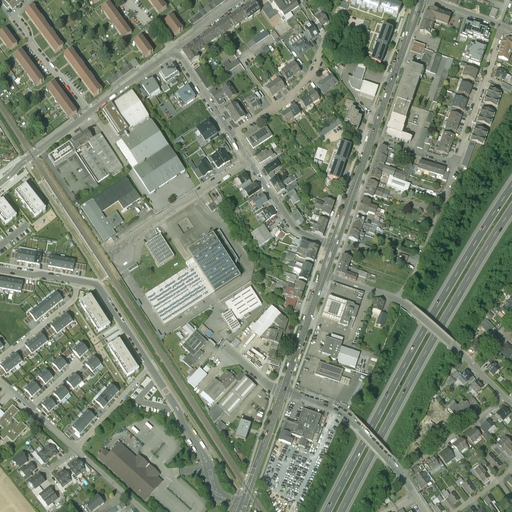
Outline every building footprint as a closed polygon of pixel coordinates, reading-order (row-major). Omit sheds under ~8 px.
[(3,0),(1,2),(7,9),(9,7),(5,2),(3,0)] [(10,0),(8,0),(5,2),(9,7),(12,10),(16,6),(10,0)] [(158,14),(166,9),(159,0),(149,0),(148,1),(158,14)] [(258,0),(254,3),(260,12),(273,29),(275,27),(284,39),(294,31),(286,20),(284,22),(281,19),(277,14),(270,19),(261,7),(268,1),(267,0),(258,0)] [(267,0),(268,1),(261,7),(270,19),(277,14),(281,19),(290,13),(286,8),(280,0),(267,0)] [(294,3),(286,8),(290,13),(298,6),(294,0),(289,0),(291,2),(292,1),(294,3)] [(381,2),(375,0),(351,0),(351,2),(378,11),(379,9),(381,2)] [(402,7),(382,1),(381,2),(379,9),(398,16),(402,7)] [(214,2),(188,21),(192,26),(218,6),(214,2)] [(349,5),(340,2),(339,8),(347,10),(349,5)] [(253,3),(241,12),(247,20),(247,21),(260,12),(254,3),(253,3)] [(113,25),(120,19),(109,4),(102,10),(113,25)] [(35,26),(43,20),(33,7),(25,13),(35,26)] [(327,14),(322,7),(318,9),(321,14),(322,14),(324,17),(327,14)] [(498,10),(492,8),(489,16),(495,18),(498,10)] [(451,16),(432,9),(430,13),(427,12),(424,20),(432,23),(433,20),(447,26),(451,16)] [(240,11),(227,20),(234,28),(234,29),(247,20),(241,12),(240,11)] [(321,14),(315,18),(318,22),(321,27),(327,22),(324,17),(322,14),(321,14)] [(182,31),(172,17),(165,23),(175,36),(182,31)] [(123,40),(131,34),(120,19),(113,25),(123,40)] [(227,19),(214,28),(220,36),(221,37),(234,28),(227,20),(227,19)] [(45,40),(53,34),(43,20),(35,26),(45,40)] [(424,20),(423,21),(420,32),(433,36),(435,30),(432,29),(434,24),(432,23),(424,20)] [(364,21),(358,37),(364,39),(370,23),(364,21)] [(313,28),(317,33),(323,29),(321,27),(318,22),(314,24),(316,26),(313,28)] [(489,30),(465,22),(460,37),(467,39),(467,37),(472,39),(473,36),(486,41),(487,38),(489,39),(490,35),(488,34),(489,30)] [(305,28),(312,39),(318,34),(317,33),(313,28),(311,24),(305,28)] [(393,31),(383,27),(377,45),(386,48),(393,31)] [(214,28),(198,40),(205,48),(207,46),(208,46),(210,44),(215,40),(218,39),(217,39),(220,36),(214,28)] [(17,45),(6,30),(0,34),(0,38),(9,51),(17,45)] [(236,52),(239,57),(270,35),(266,31),(236,52)] [(276,43),(280,40),(274,31),(270,34),(276,43)] [(55,53),(63,47),(53,34),(45,40),(55,53)] [(306,35),(305,34),(302,36),(304,39),(307,43),(310,40),(306,35)] [(152,53),(141,38),(134,43),(145,58),(152,53)] [(307,43),(304,39),(297,44),(297,45),(292,49),(298,56),(303,52),(304,54),(311,49),(307,43)] [(198,40),(182,52),(191,64),(199,59),(197,56),(198,56),(197,55),(205,49),(205,48),(198,40)] [(504,41),(503,43),(498,58),(507,61),(508,62),(511,53),(511,40),(509,40),(506,40),(504,41)] [(414,43),(410,53),(416,54),(421,56),(425,47),(419,45),(414,43)] [(468,62),(480,66),(486,48),(475,44),(473,48),(469,47),(465,58),(469,60),(468,62)] [(386,48),(377,45),(371,62),(380,66),(386,48)] [(266,47),(255,55),(258,59),(269,51),(266,47)] [(433,53),(425,50),(423,55),(424,55),(424,57),(419,69),(423,70),(426,71),(433,53)] [(74,70),(81,64),(71,51),(64,57),(74,70)] [(25,72),(33,67),(22,52),(14,57),(25,72)] [(436,54),(430,73),(435,75),(442,56),(436,54)] [(448,58),(433,101),(438,103),(453,60),(448,58)] [(228,61),(222,65),(225,68),(221,71),(224,75),(240,65),(237,60),(230,64),(228,61)] [(294,63),(287,68),(293,76),(296,74),(296,75),(300,72),(298,69),(294,63)] [(84,84),(91,78),(81,64),(74,70),(84,84)] [(131,64),(107,81),(110,86),(134,68),(131,64)] [(359,64),(353,79),(361,82),(366,67),(359,64)] [(172,65),(159,74),(165,82),(167,85),(177,79),(176,77),(179,75),(172,65)] [(409,65),(397,101),(409,105),(418,79),(420,79),(423,70),(419,69),(409,65)] [(36,87),(44,82),(33,67),(25,72),(36,87)] [(212,85),(200,67),(195,70),(207,89),(212,85)] [(287,68),(281,72),(284,76),(287,80),(287,81),(288,81),(288,80),(291,78),(293,76),(287,68)] [(471,70),(467,68),(466,68),(463,77),(474,81),(476,77),(475,77),(477,72),(471,70)] [(327,69),(321,74),(325,80),(317,85),(323,93),(337,83),(327,69)] [(507,73),(498,69),(494,78),(507,83),(509,77),(506,76),(507,73)] [(94,97),(101,91),(91,78),(84,84),(94,97)] [(353,79),(350,78),(348,82),(351,88),(357,90),(356,91),(361,93),(364,83),(361,82),(353,79)] [(159,90),(152,79),(145,83),(146,84),(142,86),(150,97),(154,94),(159,90)] [(279,80),(277,81),(272,84),(278,92),(281,90),(281,91),(285,88),(282,84),(279,80)] [(170,89),(167,85),(165,82),(160,85),(165,93),(170,89)] [(374,99),(378,87),(370,85),(363,82),(359,94),(367,96),(374,99)] [(466,85),(461,83),(460,88),(470,91),(472,87),(466,85)] [(501,87),(499,90),(507,95),(508,92),(511,94),(511,93),(511,88),(502,83),(500,87),(501,87)] [(58,104),(66,98),(55,84),(47,89),(58,104)] [(278,92),(272,84),(269,86),(270,88),(267,90),(266,89),(271,96),(272,97),(276,95),(276,94),(278,92)] [(217,93),(212,96),(219,107),(225,103),(222,100),(224,99),(227,97),(229,101),(236,96),(229,85),(217,93)] [(271,96),(266,89),(265,87),(263,89),(269,98),(271,96)] [(190,91),(187,88),(174,96),(182,108),(195,99),(193,96),(190,91)] [(470,91),(460,88),(458,92),(468,96),(470,91)] [(489,91),(484,104),(495,108),(500,94),(494,92),(489,90),(489,91)] [(313,91),(307,96),(312,104),(319,99),(316,95),(314,91),(313,91)] [(132,92),(103,111),(119,136),(149,117),(132,92)] [(260,93),(254,96),(255,97),(257,101),(263,97),(260,93)] [(307,96),(300,101),(301,102),(304,107),(306,109),(312,104),(307,96)] [(255,97),(247,103),(253,112),(261,106),(257,101),(255,97)] [(69,119),(77,113),(66,98),(58,104),(69,119)] [(460,99),(455,98),(453,102),(465,106),(466,102),(460,99)] [(353,102),(346,100),(343,108),(350,111),(351,108),(351,109),(353,102)] [(409,105),(397,101),(394,109),(393,110),(394,110),(392,116),(393,117),(404,121),(409,105)] [(465,106),(453,102),(452,107),(456,109),(463,111),(465,106)] [(236,107),(234,105),(231,107),(226,110),(235,124),(245,117),(237,106),(236,107)] [(295,106),(288,111),(293,119),(300,114),(298,111),(295,107),(295,106)] [(351,109),(351,108),(350,111),(346,122),(350,123),(349,126),(353,127),(352,130),(356,132),(356,131),(357,131),(360,122),(360,121),(361,118),(357,117),(358,114),(354,113),(355,110),(351,109)] [(487,111),(482,110),(480,115),(480,116),(480,117),(479,117),(477,123),(482,125),(489,127),(493,114),(487,111)] [(293,119),(288,111),(281,116),(287,124),(293,119)] [(461,117),(451,113),(449,118),(459,122),(461,117)] [(287,124),(281,116),(278,118),(283,126),(287,124)] [(404,121),(393,117),(392,122),(391,121),(389,127),(388,127),(387,131),(389,132),(401,136),(401,135),(403,130),(405,121),(404,121)] [(459,122),(449,118),(447,123),(458,126),(459,122)] [(152,121),(116,144),(128,162),(131,161),(135,168),(168,146),(152,121)] [(336,121),(317,134),(321,139),(339,125),(336,121)] [(208,122),(202,126),(197,129),(200,134),(201,133),(203,135),(212,129),(210,127),(211,126),(208,122)] [(458,126),(447,123),(446,128),(456,131),(458,126)] [(265,126),(246,138),(253,149),(272,136),(265,126)] [(423,128),(417,147),(422,149),(429,130),(423,128)] [(212,129),(203,135),(201,136),(205,142),(210,139),(216,135),(217,134),(213,129),(212,129)] [(480,131),(475,129),(473,135),(474,135),(473,137),(472,137),(471,142),(470,142),(475,144),(482,146),(486,133),(480,131)] [(92,139),(87,132),(83,134),(88,142),(92,139)] [(401,136),(389,132),(387,137),(395,140),(401,143),(402,142),(408,144),(410,138),(401,135),(401,136)] [(454,137),(444,133),(442,138),(452,142),(454,137)] [(83,134),(70,143),(75,151),(88,143),(88,142),(83,134)] [(124,170),(100,134),(92,139),(88,142),(93,150),(110,175),(112,178),(124,170)] [(173,142),(176,146),(184,141),(181,136),(173,142)] [(452,142),(442,138),(440,143),(451,147),(452,142)] [(470,142),(461,167),(467,169),(475,144),(470,142),(471,142),(470,142)] [(70,143),(64,147),(63,147),(54,153),(48,157),(58,171),(79,157),(75,151),(70,143)] [(451,147),(440,143),(437,152),(447,156),(451,147)] [(223,149),(226,154),(230,152),(225,144),(221,146),(223,149)] [(351,147),(341,144),(335,162),(344,165),(351,147)] [(135,168),(133,169),(150,194),(185,171),(168,146),(135,168)] [(388,149),(381,147),(378,156),(389,160),(392,151),(388,149)] [(220,153),(223,151),(227,158),(228,157),(226,154),(223,149),(220,152),(220,153)] [(110,175),(93,150),(81,158),(98,183),(110,175)] [(223,151),(220,153),(217,155),(224,165),(230,161),(227,158),(223,151)] [(266,151),(256,157),(260,164),(270,157),(266,151)] [(218,169),(224,165),(217,155),(215,152),(210,155),(212,158),(211,159),(213,162),(218,169)] [(389,160),(378,156),(375,164),(383,166),(385,163),(391,165),(393,162),(389,160)] [(276,160),(264,169),(268,175),(273,172),(280,167),(276,160)] [(198,169),(203,176),(203,177),(212,171),(208,166),(205,161),(201,163),(203,166),(198,169)] [(426,163),(420,161),(418,167),(417,169),(424,172),(426,163)] [(335,162),(329,179),(338,182),(344,165),(335,162)] [(433,166),(426,163),(424,172),(430,174),(433,166)] [(383,166),(375,164),(373,171),(381,174),(382,171),(383,166)] [(445,170),(438,168),(436,173),(434,172),(432,177),(435,178),(435,176),(442,178),(443,175),(444,173),(445,170)] [(203,176),(198,169),(193,172),(198,180),(203,176)] [(381,174),(373,171),(370,178),(379,181),(380,176),(381,174)] [(391,174),(382,171),(381,174),(392,178),(400,181),(402,178),(397,176),(397,175),(391,173),(391,174)] [(245,173),(237,178),(241,185),(249,180),(245,173)] [(126,178),(93,200),(92,199),(81,207),(102,240),(101,240),(103,243),(116,235),(112,230),(123,223),(116,212),(105,219),(101,213),(118,202),(123,210),(140,199),(126,178)] [(277,178),(269,183),(273,189),(285,181),(284,180),(285,179),(285,178),(279,182),(277,178)] [(285,181),(273,189),(277,195),(284,190),(282,187),(287,184),(285,181)] [(377,185),(369,182),(366,189),(375,192),(376,189),(377,185)] [(248,188),(244,190),(244,191),(249,197),(259,190),(255,183),(252,185),(248,188)] [(296,184),(286,191),(288,193),(298,186),(296,184)] [(46,209),(26,185),(15,193),(35,218),(46,209)] [(375,192),(366,189),(364,196),(372,199),(374,194),(375,192)] [(262,195),(256,199),(255,197),(249,200),(251,203),(253,202),(256,208),(257,208),(261,206),(267,202),(262,195)] [(218,199),(213,202),(217,208),(223,201),(220,196),(217,198),(218,199)] [(17,216),(4,200),(0,202),(0,217),(6,225),(17,216)] [(334,203),(326,200),(325,204),(321,203),(320,206),(331,210),(334,203)] [(370,202),(362,200),(360,206),(368,209),(369,206),(370,202)] [(213,202),(207,206),(211,212),(217,208),(213,202)] [(331,210),(320,206),(319,209),(323,210),(321,214),(329,217),(331,210)] [(368,209),(360,206),(358,213),(365,216),(367,213),(368,209)] [(271,208),(263,213),(265,216),(263,217),(266,222),(276,215),(271,208)] [(297,211),(290,215),(295,223),(302,218),(297,211)] [(363,218),(359,217),(359,218),(356,217),(354,224),(362,227),(363,224),(364,220),(363,220),(363,218)] [(419,217),(417,223),(426,226),(428,220),(419,217)] [(327,222),(320,219),(318,223),(315,222),(314,225),(325,229),(327,222)] [(362,227),(354,224),(351,231),(359,234),(361,230),(362,227)] [(325,229),(314,225),(313,228),(316,229),(315,233),(322,236),(325,229)] [(264,226),(251,234),(259,247),(272,238),(278,231),(276,228),(272,230),(274,232),(270,235),(264,226)] [(238,261),(219,231),(187,251),(195,264),(145,296),(164,326),(240,277),(232,265),(238,261)] [(359,234),(351,231),(348,239),(357,243),(358,240),(357,240),(358,237),(359,234)] [(160,235),(145,245),(159,266),(174,257),(160,235)] [(318,248),(310,245),(309,249),(308,248),(306,248),(304,251),(305,251),(316,255),(318,248)] [(371,248),(365,246),(362,253),(369,256),(371,248)] [(316,255),(305,251),(303,255),(302,258),(313,262),(316,255)] [(351,259),(343,255),(340,264),(348,267),(350,261),(351,259)] [(136,264),(127,270),(129,272),(138,266),(136,264)] [(312,267),(304,264),(302,268),(299,267),(298,270),(309,274),(312,267)] [(348,267),(340,264),(336,273),(344,276),(343,278),(347,279),(349,274),(345,273),(347,268),(348,267)] [(298,270),(289,267),(288,269),(293,271),(292,272),(297,274),(296,275),(300,276),(300,274),(297,273),(298,270)] [(309,274),(298,270),(297,273),(300,274),(300,276),(299,278),(307,281),(309,274)] [(274,289),(281,292),(285,283),(280,280),(278,283),(277,283),(274,289)] [(305,286),(297,283),(296,287),(295,290),(302,293),(305,286)] [(250,287),(225,304),(230,312),(236,321),(261,304),(250,287)] [(295,290),(294,290),(293,294),(294,294),(293,298),(294,298),(294,300),(296,301),(297,299),(300,300),(302,293),(295,290)] [(52,296),(58,304),(63,301),(56,293),(52,296)] [(292,296),(288,295),(286,300),(289,302),(287,307),(293,309),(296,301),(294,300),(294,298),(293,298),(291,297),(292,296)] [(54,308),(58,304),(52,296),(47,300),(54,308)] [(110,325),(91,296),(79,303),(98,332),(110,325)] [(338,324),(345,302),(329,297),(321,318),(338,324)] [(508,303),(504,308),(503,308),(499,312),(506,319),(510,315),(510,314),(511,313),(511,311),(511,299),(511,298),(511,299),(507,302),(508,303)] [(49,311),(54,308),(47,300),(43,303),(49,311)] [(384,303),(376,300),(373,310),(377,311),(377,310),(381,311),(384,303)] [(353,304),(346,302),(345,302),(338,324),(346,327),(348,326),(350,318),(355,320),(359,308),(354,307),(353,304)] [(45,315),(49,311),(43,303),(38,307),(45,315)] [(40,319),(45,315),(38,307),(34,310),(40,319)] [(271,307),(250,330),(261,341),(262,339),(268,341),(270,335),(266,331),(268,329),(273,323),(281,315),(271,307)] [(36,322),(40,319),(34,310),(29,314),(36,322)] [(236,321),(230,312),(224,315),(223,315),(223,316),(222,317),(232,333),(240,328),(236,321)] [(66,314),(62,317),(69,325),(73,322),(66,314)] [(288,321),(281,315),(273,323),(279,328),(277,333),(268,329),(266,331),(270,335),(268,341),(278,345),(282,332),(284,333),(288,321)] [(65,328),(69,325),(62,317),(59,320),(65,328)] [(61,331),(65,328),(59,320),(55,323),(61,331)] [(487,320),(480,327),(488,335),(495,328),(487,320)] [(57,335),(61,331),(55,323),(51,327),(57,335)] [(196,332),(189,325),(183,329),(191,337),(182,347),(189,354),(197,360),(203,354),(202,353),(203,353),(202,352),(201,352),(199,350),(207,342),(201,337),(203,335),(198,330),(196,332)] [(241,332),(231,344),(235,348),(238,345),(244,350),(255,337),(252,335),(250,337),(244,332),(243,334),(241,332)] [(41,334),(37,337),(44,345),(48,342),(41,334)] [(40,348),(44,345),(37,337),(33,340),(40,348)] [(139,370),(120,339),(107,347),(126,377),(139,370)] [(341,344),(327,339),(322,354),(331,357),(330,360),(335,361),(340,347),(341,344)] [(36,351),(40,348),(33,340),(29,343),(36,351)] [(36,351),(29,343),(25,347),(32,355),(36,351)] [(81,344),(77,347),(84,355),(88,351),(81,344)] [(511,349),(506,344),(498,353),(506,359),(510,354),(511,355),(511,349)] [(80,359),(84,355),(77,347),(73,351),(80,359)] [(360,354),(340,347),(335,361),(335,362),(355,369),(360,354)] [(276,350),(270,348),(267,357),(273,359),(276,350)] [(16,354),(12,357),(18,365),(22,362),(16,354)] [(189,354),(183,361),(190,368),(197,360),(189,354)] [(8,360),(15,368),(18,365),(12,357),(8,360)] [(94,357),(90,361),(97,369),(101,365),(94,357)] [(60,358),(56,361),(63,369),(67,365),(60,358)] [(11,371),(15,368),(8,360),(4,363),(11,371)] [(60,372),(63,369),(56,361),(52,365),(60,372)] [(92,373),(97,369),(90,361),(85,365),(92,373)] [(11,371),(4,363),(0,366),(7,375),(11,371)] [(205,373),(211,366),(208,363),(202,370),(205,373)] [(343,371),(319,363),(314,375),(338,384),(343,371)] [(500,369),(493,363),(487,369),(493,376),(500,369)] [(195,389),(207,376),(199,369),(187,382),(195,389)] [(46,371),(42,374),(49,382),(53,378),(46,371)] [(461,376),(460,378),(466,384),(473,378),(466,371),(461,376)] [(227,372),(217,382),(225,390),(235,379),(234,379),(232,377),(229,375),(227,372)] [(240,372),(234,379),(235,379),(237,381),(241,377),(243,375),(240,372)] [(49,382),(42,374),(38,378),(45,385),(49,382)] [(453,380),(451,382),(454,385),(456,382),(455,382),(460,378),(461,376),(459,374),(453,380)] [(75,375),(71,379),(78,386),(82,382),(75,375)] [(239,383),(232,392),(243,402),(256,387),(245,377),(243,379),(239,383)] [(74,390),(78,386),(71,379),(67,383),(74,390)] [(214,379),(201,394),(205,398),(207,396),(214,402),(225,390),(217,382),(214,379)] [(33,382),(29,386),(36,394),(40,390),(33,382)] [(477,382),(471,389),(477,395),(483,388),(477,382)] [(111,385),(107,389),(115,396),(119,392),(111,385)] [(32,398),(36,394),(29,386),(25,390),(32,398)] [(62,387),(58,391),(65,398),(69,394),(62,387)] [(111,401),(115,396),(107,389),(103,394),(111,401)] [(61,402),(65,398),(58,391),(54,395),(61,402)] [(232,392),(218,406),(216,404),(207,414),(214,424),(225,412),(229,416),(243,402),(232,392)] [(107,405),(111,401),(103,394),(99,398),(107,405)] [(103,409),(107,405),(99,398),(95,402),(103,409)] [(49,399),(45,402),(53,410),(56,406),(49,399)] [(49,413),(53,410),(45,402),(42,406),(49,413)] [(462,404),(456,409),(453,406),(449,410),(456,418),(458,418),(459,418),(460,417),(461,417),(461,415),(461,414),(462,413),(462,414),(463,414),(464,414),(465,414),(465,413),(465,412),(468,410),(468,411),(469,411),(464,406),(462,404)] [(1,419),(0,419),(0,426),(3,429),(0,431),(0,437),(4,441),(7,438),(13,443),(27,428),(21,422),(19,424),(16,422),(20,417),(17,414),(19,412),(12,406),(4,414),(1,419)] [(504,407),(497,414),(503,421),(510,414),(504,407)] [(303,410),(298,426),(292,424),(286,422),(282,432),(294,436),(301,439),(307,441),(311,443),(317,445),(322,430),(317,428),(321,417),(303,410)] [(87,411),(84,416),(91,422),(95,418),(87,411)] [(503,421),(497,414),(494,417),(498,421),(500,423),(503,421)] [(87,427),(91,422),(84,416),(80,420),(87,427)] [(84,431),(87,427),(80,420),(76,424),(84,431)] [(494,427),(488,420),(481,426),(482,426),(487,433),(487,432),(494,427)] [(220,421),(215,427),(221,433),(226,427),(220,421)] [(251,425),(240,421),(235,437),(245,441),(251,425)] [(80,435),(84,431),(76,424),(72,428),(80,435)] [(487,433),(482,426),(479,429),(484,434),(489,439),(491,436),(487,432),(487,433)] [(474,430),(466,437),(472,444),(480,437),(474,430)] [(294,436),(282,432),(278,441),(291,445),(294,436)] [(511,445),(505,438),(498,445),(503,451),(510,458),(511,456),(511,445)] [(307,441),(301,439),(298,446),(305,449),(307,441)] [(57,446),(50,440),(48,442),(50,445),(54,448),(57,446)] [(461,440),(458,443),(457,442),(453,446),(455,449),(459,453),(459,452),(463,448),(464,449),(467,447),(464,444),(465,444),(461,440)] [(136,459),(119,444),(109,455),(105,451),(98,458),(145,501),(150,495),(148,493),(160,481),(156,478),(159,475),(139,456),(136,459)] [(50,445),(44,450),(51,459),(54,456),(55,456),(57,454),(57,453),(54,448),(50,445)] [(496,446),(495,445),(491,449),(493,451),(494,451),(499,456),(502,453),(501,453),(496,446)] [(450,454),(446,449),(443,451),(444,452),(439,456),(445,464),(454,458),(450,454)] [(459,453),(455,449),(453,451),(453,452),(460,460),(463,457),(459,452),(459,453)] [(51,459),(44,450),(37,455),(40,459),(44,464),(45,464),(47,462),(47,461),(51,459)] [(40,459),(37,455),(35,452),(32,454),(37,461),(40,459)] [(460,460),(453,452),(450,454),(454,458),(457,462),(460,460)] [(22,453),(12,461),(15,464),(18,466),(25,460),(26,460),(24,457),(25,456),(22,453)] [(502,466),(492,455),(486,460),(496,471),(502,466)] [(433,458),(425,465),(431,472),(439,466),(436,462),(433,458)] [(80,463),(77,460),(73,463),(81,473),(85,470),(83,467),(82,466),(83,465),(81,463),(80,463)] [(81,473),(73,463),(68,467),(71,471),(72,473),(73,474),(73,473),(73,474),(76,477),(81,473)] [(24,469),(21,471),(26,477),(30,474),(35,470),(33,467),(31,464),(24,469)] [(474,470),(478,475),(484,471),(480,466),(474,470)] [(66,474),(63,471),(59,474),(67,484),(71,481),(69,477),(68,477),(69,477),(69,476),(67,474),(66,474)] [(485,473),(479,477),(483,483),(489,478),(485,473)] [(67,484),(59,474),(54,478),(57,481),(57,482),(58,484),(59,484),(60,485),(62,488),(67,484)] [(76,477),(73,474),(71,476),(77,483),(79,481),(76,477)] [(423,474),(414,480),(418,485),(427,478),(423,474)] [(39,475),(30,483),(35,489),(39,486),(45,482),(39,475)] [(427,478),(418,485),(421,490),(430,483),(427,478)] [(460,479),(460,478),(458,479),(459,480),(456,482),(460,489),(463,487),(463,486),(465,484),(461,478),(460,479)] [(465,484),(463,486),(463,487),(468,494),(474,490),(469,482),(465,484)] [(62,488),(60,485),(57,486),(63,494),(65,492),(62,488)] [(39,486),(35,489),(32,492),(34,495),(42,490),(39,486)] [(43,492),(39,496),(43,501),(53,494),(50,490),(50,489),(48,488),(43,492)] [(42,490),(34,495),(36,498),(39,496),(43,492),(42,490)] [(53,494),(43,501),(48,507),(52,503),(57,500),(57,498),(56,497),(53,494)] [(456,495),(450,499),(453,504),(459,500),(456,495)] [(98,496),(94,498),(94,499),(86,506),(87,507),(86,508),(90,511),(92,511),(100,506),(104,504),(98,496)] [(393,497),(388,500),(385,496),(382,498),(385,503),(387,501),(390,506),(397,502),(393,497)] [(490,496),(484,501),(487,506),(491,503),(494,501),(490,496)] [(123,503),(107,511),(117,511),(126,507),(123,503)]
